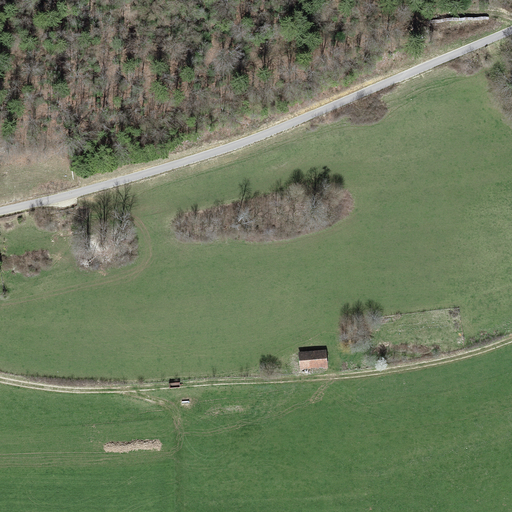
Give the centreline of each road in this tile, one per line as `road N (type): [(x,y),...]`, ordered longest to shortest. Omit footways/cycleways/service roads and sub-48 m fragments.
road 1 (unclassified): [(0,211),(240,143),(511,29)]
road 2 (track): [(0,379),(118,389),(359,376),(511,340)]
road 3 (track): [(511,15),(426,18),(266,67)]
